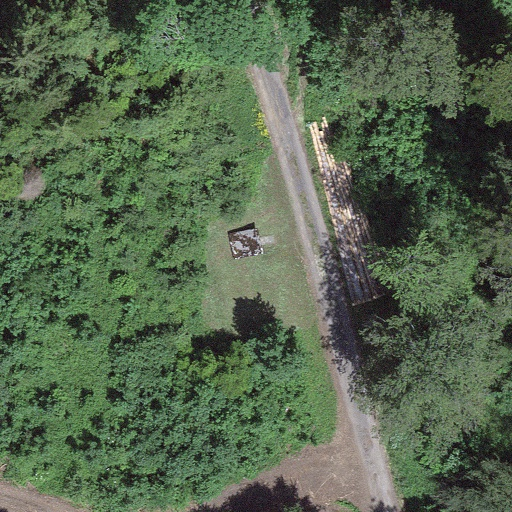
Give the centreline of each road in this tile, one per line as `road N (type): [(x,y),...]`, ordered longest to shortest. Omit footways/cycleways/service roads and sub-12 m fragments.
road 1 (track): [(244,0),(319,242),(384,511)]
road 2 (track): [(362,423),(511,449)]
